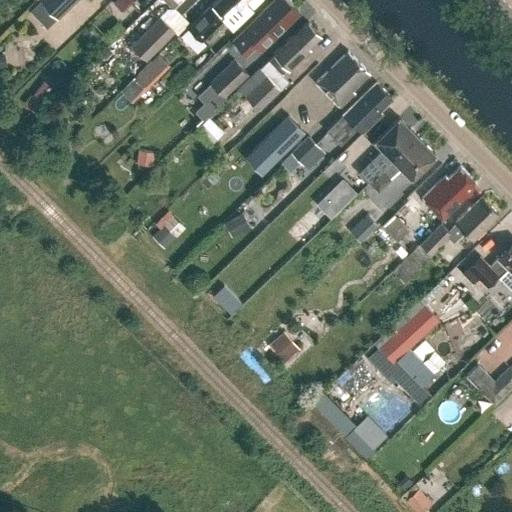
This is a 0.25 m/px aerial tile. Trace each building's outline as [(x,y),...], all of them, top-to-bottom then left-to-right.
[(39,0),(57,19),(76,0),(39,0)] [(226,20),(241,6),(246,0),(214,0),(177,37),(189,50),(224,17),(226,20)] [(273,0),(233,38),(246,52),(255,43),(261,48),(298,13),(290,4),(291,1),(289,0),(273,0)] [(160,16),(131,44),(147,60),(176,32),(160,16)] [(305,50),(320,35),(307,22),(268,60),(283,75),(307,52),(305,50)] [(146,89),(180,56),(168,44),(134,78),(146,89)] [(351,89),(369,73),(348,51),(326,72),(316,81),(339,105),(353,91),(351,89)] [(234,58),(210,81),(225,97),(249,74),(234,58)] [(259,68),(238,88),(259,110),(280,89),(259,68)] [(380,111),(392,99),(375,82),(325,130),(339,145),(357,127),(362,133),(382,113),(380,111)] [(37,113),(52,93),(39,84),(32,95),(30,94),(23,103),(37,113)] [(311,123),(296,108),(279,125),(294,140),(311,123)] [(211,144),(223,132),(208,116),(196,128),(211,144)] [(370,181),(416,135),(399,117),(375,140),(385,150),(361,172),(370,181)] [(266,142),(280,132),(270,119),(256,129),(266,142)] [(303,164),(320,147),(308,135),(291,153),(303,164)] [(411,177),(434,154),(416,135),(370,181),(379,190),(402,167),(411,177)] [(152,165),(153,151),(138,149),(136,163),(152,165)] [(442,217),(476,183),(460,166),(443,183),(440,180),(422,197),(442,217)] [(482,196),(456,221),(457,223),(449,231),(441,223),(420,244),(429,254),(448,236),(453,241),(464,230),(472,238),(498,213),(482,196)] [(407,228),(424,212),(410,197),(393,214),(407,228)] [(334,202),(328,209),(334,215),(340,207),(334,202)] [(241,213),(223,222),(231,237),(249,227),(241,213)] [(361,241),(378,224),(371,217),(368,214),(351,231),(354,234),(361,241)] [(511,244),(490,266),(480,256),(463,272),(473,282),(478,277),(486,286),(497,275),(511,290),(511,244)] [(368,251),(375,257),(380,251),(373,245),(368,251)] [(404,281),(427,258),(416,246),(392,270),(404,281)] [(425,304),(424,303),(379,345),(395,362),(398,359),(421,384),(445,362),(424,339),(412,351),(410,348),(422,336),(440,320),(425,304)] [(284,362),(299,348),(283,331),(268,344),(284,362)] [(261,356),(269,347),(263,341),(254,349),(261,356)] [(466,376),(494,405),(511,387),(511,370),(508,366),(495,380),(478,363),(466,376)] [(377,448),(355,426),(344,436),(367,458),(377,448)] [(454,438),(449,433),(442,439),(448,445),(454,438)] [(419,487),(404,498),(414,511),(419,511),(431,503),(419,487)]
